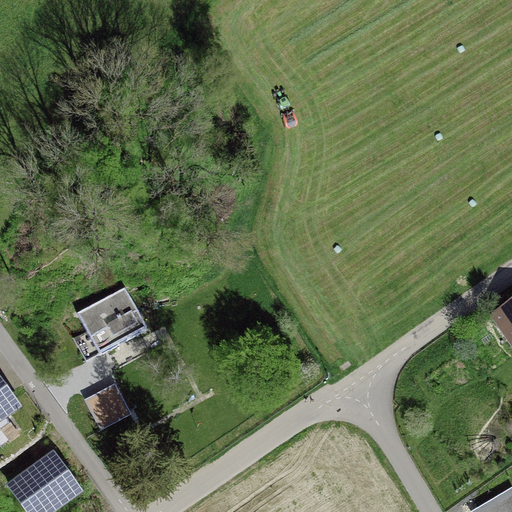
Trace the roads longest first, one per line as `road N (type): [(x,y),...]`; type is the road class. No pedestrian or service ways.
road 1 (unclassified): [(356,386),(148,511)]
road 2 (unclassified): [(511,278),(356,386)]
road 3 (residential): [(356,386),(429,511)]
